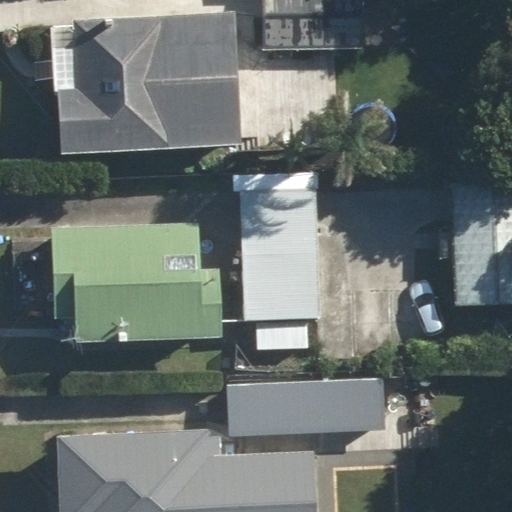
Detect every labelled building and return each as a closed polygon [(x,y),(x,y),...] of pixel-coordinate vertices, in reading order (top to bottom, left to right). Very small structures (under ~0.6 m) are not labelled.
[(253,0),(255,54),(358,51),(355,0),(253,0)] [(232,148),(226,14),(66,21),(69,91),(47,92),(43,127),(50,156),(232,148)] [(314,174),(226,177),(227,194),(233,194),(238,325),(251,325),(252,352),(304,350),(303,323),(314,322),(309,191),(314,191),(314,174)] [(511,183),(444,185),(446,308),(511,307),(511,183)] [(188,224),(40,229),(43,323),(62,322),(63,346),(211,341),(208,270),(189,271),(188,224)] [(374,382),(228,388),(230,435),(376,429),(374,382)] [(201,433),(43,439),(45,511),(248,511),(246,457),(212,458),(211,438),(201,439),(201,433)]
